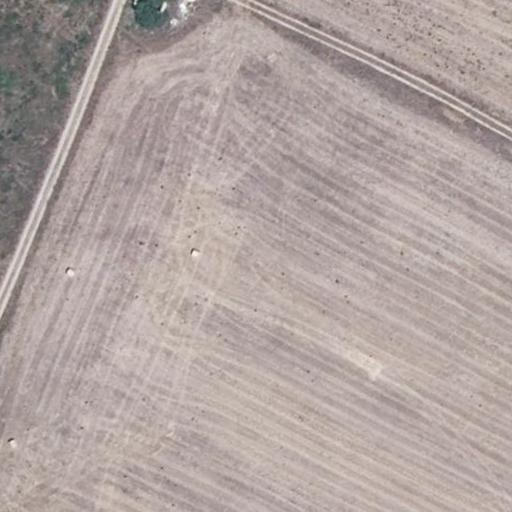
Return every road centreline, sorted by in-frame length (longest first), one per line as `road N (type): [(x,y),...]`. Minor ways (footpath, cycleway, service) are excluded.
road 1 (track): [(0,292),(116,0)]
road 2 (track): [(245,0),(511,136)]
